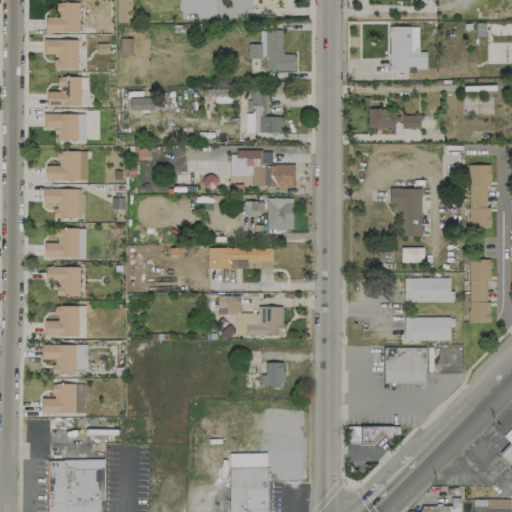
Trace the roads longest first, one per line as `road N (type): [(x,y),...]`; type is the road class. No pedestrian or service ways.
road 1 (residential): [(8,511),(10,0)]
road 2 (tertiary): [(327,0),(328,511)]
road 3 (residential): [(511,325),(502,316),(501,153)]
road 4 (secondary): [(511,370),(421,461)]
